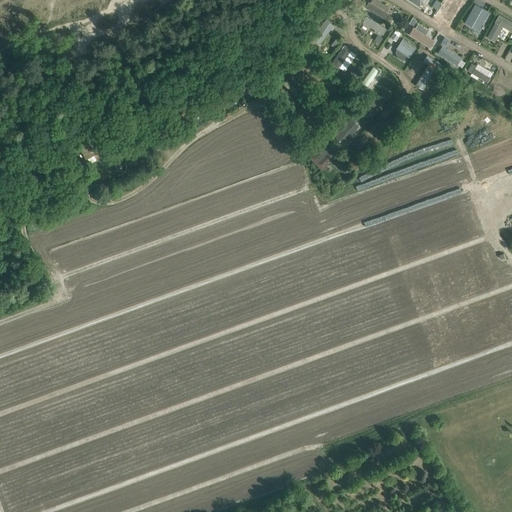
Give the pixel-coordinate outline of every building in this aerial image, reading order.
[(376,0),(371,0),(370,3),(369,2),(365,8),(385,20),(389,14),(387,13),(389,8),(376,0)] [(433,0),(431,0),(428,7),(441,13),(445,5),(433,0)] [(469,0),(453,0),(443,19),(450,22),(462,1),(467,4),(469,0)] [(465,22),(478,30),(488,12),(475,5),(465,22)] [(511,31),(511,30),(511,22),(500,16),(488,37),(494,41),(503,26),(511,31)] [(366,23),(367,34),(382,32),(381,22),(366,23)] [(432,49),(438,41),(416,27),(411,35),(432,49)] [(394,32),(390,38),(395,41),(399,36),(394,32)] [(402,39),(396,49),(409,58),(416,48),(402,39)] [(333,60),(344,70),(358,55),(347,45),(333,60)] [(442,47),(437,53),(456,65),(460,58),(442,47)] [(355,76),(367,87),(381,72),(369,61),(355,76)] [(476,66),(471,63),(467,71),(487,83),(490,78),(474,69),(476,66)] [(284,84),(299,98),(307,89),(291,75),(287,80),(287,81),(284,84)] [(511,95),(511,85),(497,78),(493,86),(511,95)] [(258,92),(251,79),(244,83),(251,96),(258,92)] [(384,92),(380,97),(386,102),(390,97),(384,92)] [(186,97),(171,105),(180,122),(195,114),(186,97)] [(367,97),(361,103),(364,106),(370,106),(373,103),(367,97)] [(147,117),(149,124),(158,121),(155,114),(147,117)] [(350,119),(335,136),(348,148),(354,142),(348,137),(358,126),(350,119)] [(80,148),(86,159),(100,151),(94,140),(80,148)] [(311,158),(322,170),(338,154),(326,142),(311,158)] [(353,164),(349,168),(353,172),(357,168),(356,166),(353,164)] [(509,245),(511,243),(511,232),(510,229),(503,234),(509,245)]
